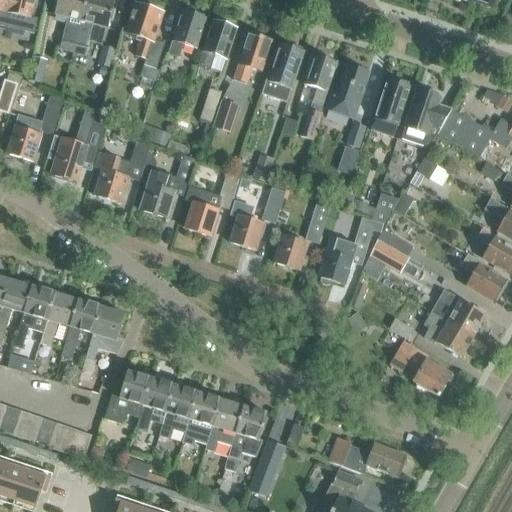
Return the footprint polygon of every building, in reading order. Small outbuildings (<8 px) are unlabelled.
[(0,0),(0,26),(35,35),(39,20),(32,18),(35,0),(0,0)] [(73,55),(82,22),(87,0),(58,0),(54,15),(68,19),(60,51),(73,55)] [(85,58),(93,25),(109,29),(117,0),(116,0),(87,0),(82,22),(73,55),(85,58)] [(471,3),(493,11),(496,0),(456,0),(471,5),(471,3)] [(124,34),(133,37),(143,40),(137,58),(146,61),(140,78),(156,84),(160,72),(156,71),(164,46),(154,42),(163,15),(142,8),(134,5),(124,34)] [(181,13),(167,55),(169,56),(178,58),(182,45),(195,50),(205,20),(183,13),(181,13)] [(199,68),(210,71),(215,57),(227,61),(237,31),(213,23),(199,68)] [(238,66),(233,81),(246,86),(251,70),(261,74),(261,73),(262,72),(267,73),(270,63),(265,62),(272,43),(249,35),(238,66)] [(98,66),(109,70),(115,51),(103,47),(98,66)] [(269,74),(261,97),(286,106),(293,83),(303,54),(300,53),(301,50),(291,47),(290,50),(281,47),(272,75),(269,74)] [(314,58),(305,86),(316,90),(311,103),(308,112),(320,116),(323,107),(336,65),(325,62),(326,59),(316,56),(315,58),(314,58)] [(28,83),(41,85),(47,62),(33,59),(28,83)] [(340,82),(342,83),(338,95),(330,92),(326,105),(323,113),(352,122),(357,104),(359,105),(368,76),(344,68),(340,82)] [(0,113),(7,116),(17,86),(4,81),(0,93),(0,113)] [(29,93),(31,86),(21,82),(19,90),(29,93)] [(370,132),(393,140),(400,119),(410,90),(407,89),(408,86),(398,83),(397,86),(388,83),(378,112),(377,112),(370,132)] [(437,136),(439,132),(451,112),(437,108),(439,99),(437,98),(437,95),(427,92),(427,95),(417,92),(400,142),(427,151),(437,136)] [(498,104),(496,108),(506,114),(511,103),(511,100),(502,97),(498,104)] [(238,105),(222,100),(213,127),(229,132),(238,105)] [(33,164),(42,136),(41,134),(52,137),(61,106),(48,102),(42,124),(19,117),(7,156),(33,164)] [(210,122),(215,108),(203,104),(199,118),(210,122)] [(437,136),(448,142),(462,117),(451,111),(451,112),(439,132),(437,136)] [(308,112),(299,138),(313,142),(322,117),(320,116),(308,112)] [(462,117),(448,142),(477,159),(488,140),(492,135),(462,117)] [(511,127),(500,120),(492,135),(488,140),(506,151),(511,141),(511,127)] [(346,146),(359,150),(367,127),(353,123),(346,146)] [(83,153),(86,154),(96,157),(105,128),(92,124),(84,148),(83,153)] [(149,147),(152,147),(156,132),(142,128),(137,143),(149,147)] [(152,147),(168,152),(171,143),(173,138),(156,132),(152,147)] [(50,175),(76,184),(86,154),(83,153),(84,148),(54,139),(47,160),(55,162),(50,175)] [(134,150),(130,165),(143,169),(147,154),(149,147),(137,143),(136,143),(134,150)] [(168,152),(183,158),(186,148),(171,143),(168,152)] [(484,162),(500,171),(508,158),(492,149),(484,162)] [(149,155),(147,154),(143,169),(147,171),(154,167),(155,165),(149,155)] [(101,172),(94,197),(120,206),(129,179),(139,182),(140,179),(143,169),(130,165),(98,155),(94,169),(101,172)] [(253,180),(265,184),(273,161),(260,157),(253,180)] [(150,173),(148,186),(140,213),(166,221),(174,196),(184,199),(196,162),(192,161),(182,158),(175,180),(150,173)] [(423,159),(414,173),(429,182),(437,167),(423,159)] [(493,185),(499,174),(487,167),(481,177),(493,185)] [(231,212),(232,210),(234,204),(232,203),(240,178),(227,174),(219,198),(216,207),(219,208),(231,212)] [(511,193),(511,206),(511,208),(511,209),(511,180),(506,178),(501,187),(511,193)] [(241,180),(238,189),(247,192),(250,183),(241,180)] [(192,205),(184,230),(210,238),(219,208),(216,207),(219,198),(189,189),(185,202),(192,205)] [(262,222),(275,226),(285,195),(271,191),(262,222)] [(403,218),(413,201),(403,195),(393,213),(403,218)] [(511,214),(494,204),(495,202),(491,200),(484,212),(492,216),(493,215),(505,221),(498,233),(511,241),(511,214)] [(363,219),(367,207),(352,202),(348,214),(363,219)] [(264,225),(249,221),(252,210),(234,204),(232,210),(231,212),(230,217),(237,219),(230,244),(255,252),(264,225)] [(321,234),(330,209),(316,204),(305,242),(318,246),(322,235),(321,234)] [(372,224),(384,227),(390,216),(376,212),(372,224)] [(384,227),(372,224),(363,220),(354,248),(331,241),(318,279),(321,280),(320,284),(323,286),(326,288),(330,287),(331,283),(344,287),(352,265),(361,268),(373,232),(380,235),(383,228),(384,227)] [(381,235),(377,241),(407,259),(413,249),(382,232),(382,233),(381,235)] [(477,240),(476,242),(489,249),(482,262),(508,277),(510,274),(511,273),(511,249),(494,239),(482,232),(477,240)] [(273,265),(300,273),(308,246),(281,238),(273,265)] [(369,258),(361,274),(376,283),(385,267),(400,276),(400,275),(408,260),(409,260),(407,259),(377,241),(369,258)] [(491,275),(492,272),(467,257),(460,269),(473,277),(466,287),(493,303),(494,300),(497,302),(501,295),(499,293),(505,283),(491,275)] [(0,308),(2,309),(9,282),(0,279),(0,308)] [(32,289),(9,282),(2,309),(0,313),(0,348),(11,311),(24,315),(32,289)] [(350,308),(357,311),(366,288),(358,285),(350,308)] [(28,330),(43,334),(47,322),(55,296),(32,289),(24,315),(14,349),(21,351),(24,341),(28,330)] [(438,301),(431,314),(447,324),(472,339),(485,318),(460,303),(461,302),(449,295),(444,292),(438,301)] [(78,303),(55,296),(47,322),(43,334),(39,346),(45,348),(45,347),(50,349),(57,325),(70,329),(78,303)] [(101,310),(78,303),(70,329),(61,358),(71,361),(80,332),(93,336),(101,310)] [(125,317),(101,310),(93,336),(85,359),(94,362),(97,351),(117,356),(124,341),(118,339),(125,317)] [(351,328),(361,322),(355,313),(345,320),(351,328)] [(472,339),(447,324),(431,314),(423,327),(429,329),(422,339),(434,347),(435,345),(460,360),(472,339)] [(389,332),(407,342),(413,332),(394,320),(389,332)] [(397,351),(389,367),(401,374),(400,375),(413,383),(412,384),(437,399),(450,376),(425,362),(428,357),(416,350),(403,343),(397,351)] [(65,386),(77,389),(82,375),(69,371),(65,386)] [(127,373),(118,401),(115,399),(111,397),(104,421),(123,427),(126,416),(138,419),(151,380),(127,373)] [(138,419),(135,431),(146,434),(149,423),(161,427),(173,387),(171,387),(172,383),(161,380),(160,383),(151,380),(138,419)] [(169,441),(172,432),(184,436),(197,395),(173,387),(161,427),(159,438),(169,441)] [(220,402),(197,395),(184,436),(181,444),(193,448),(194,443),(206,446),(211,430),(220,402)] [(220,402),(206,446),(205,452),(213,454),(216,444),(231,449),(234,437),(243,409),(220,402)] [(19,412),(7,408),(0,428),(0,432),(10,436),(19,412)] [(266,416),(243,409),(231,449),(227,459),(224,471),(235,474),(241,456),(255,460),(261,445),(257,443),(266,416)] [(31,416),(19,412),(10,436),(22,440),(31,416)] [(22,440),(35,444),(43,420),(31,416),(22,440)] [(43,420),(35,444),(46,448),(54,424),(43,420)] [(54,424),(46,448),(58,452),(66,428),(54,424)] [(293,425),(286,445),(297,449),(303,429),(293,425)] [(66,428),(58,452),(70,456),(78,432),(66,428)] [(91,437),(90,437),(78,432),(70,456),(83,461),(91,437)] [(0,443),(56,462),(58,455),(0,435),(0,443)] [(373,446),(369,456),(350,448),(351,446),(336,440),(333,451),(328,465),(349,473),(363,478),(366,469),(394,481),(398,471),(400,469),(402,464),(402,461),(403,458),(373,446)] [(269,442),(257,474),(274,480),(286,449),(269,442)] [(95,449),(91,462),(103,466),(107,453),(95,449)] [(0,502),(29,511),(33,511),(40,493),(45,494),(52,476),(0,458),(0,502)] [(145,479),(147,474),(149,468),(129,461),(124,473),(145,480),(145,479)] [(170,482),(147,474),(145,479),(168,487),(170,482)] [(330,489),(333,491),(329,498),(327,496),(319,511),(361,511),(348,505),(351,499),(353,500),(359,484),(335,475),(330,489)] [(125,485),(203,511),(223,511),(126,478),(125,485)] [(159,511),(117,498),(115,503),(111,511),(159,511)] [(215,508),(228,511),(232,503),(218,498),(215,508)]
